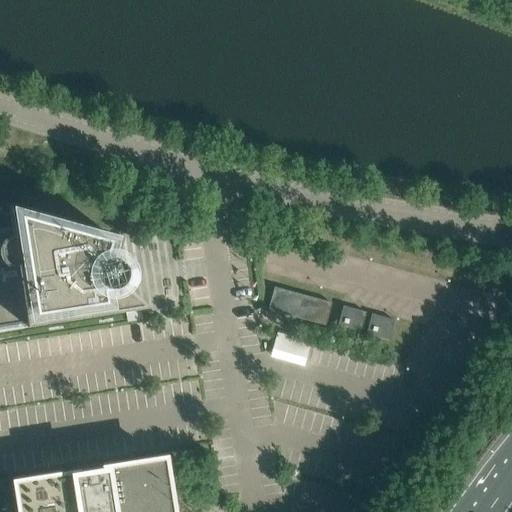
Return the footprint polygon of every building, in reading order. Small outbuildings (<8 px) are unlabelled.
[(6,211),(7,214),(0,212),(0,332),(18,330),(18,326),(24,325),(25,329),(143,310),(119,288),(121,286),(121,285),(122,284),(122,282),(125,283),(127,282),(129,280),(129,277),(127,275),(125,274),(122,274),(121,271),(120,268),(117,266),(115,264),(112,263),(118,242),(6,211)] [(267,310),(325,326),(331,303),(274,288),(267,310)] [(337,327),(360,333),(365,313),(343,306),(337,327)] [(366,334),(388,341),(394,321),(371,314),(366,334)] [(170,511),(163,461),(102,471),(103,474),(75,478),(74,475),(14,485),(18,511),(170,511)]
